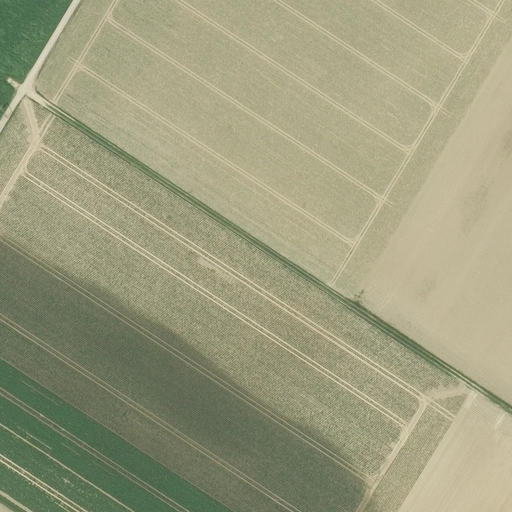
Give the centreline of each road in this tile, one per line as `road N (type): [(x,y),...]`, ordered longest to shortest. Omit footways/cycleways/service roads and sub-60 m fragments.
road 1 (track): [(23,88),(511,412)]
road 2 (track): [(76,0),(0,127)]
